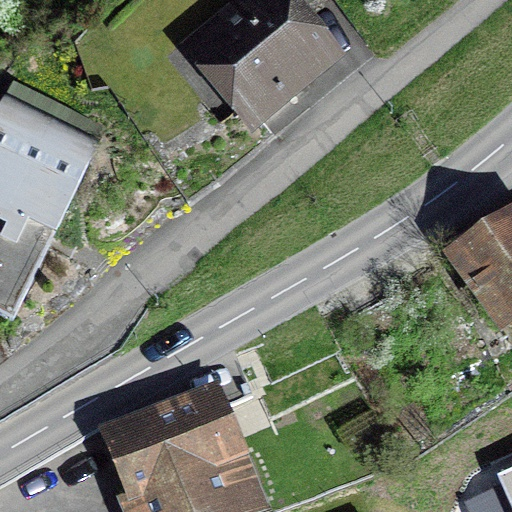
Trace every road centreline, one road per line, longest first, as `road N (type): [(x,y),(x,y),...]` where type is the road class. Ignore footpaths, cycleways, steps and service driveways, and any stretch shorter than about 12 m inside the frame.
road 1 (residential): [(475,0),(0,392)]
road 2 (tertiary): [(511,141),(394,228),(0,455)]
